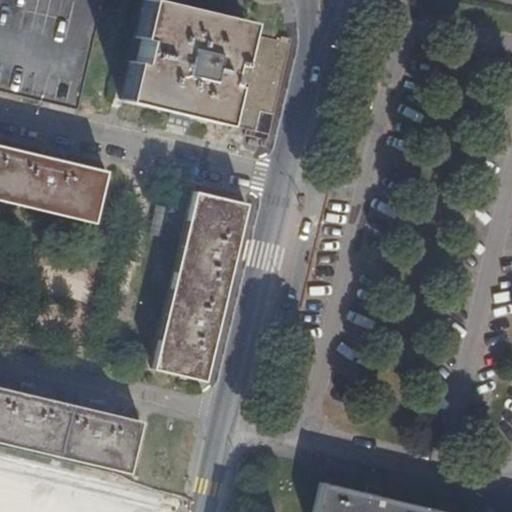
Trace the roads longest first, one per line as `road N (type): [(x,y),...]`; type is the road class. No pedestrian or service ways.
road 1 (residential): [(511,45),(436,29),(399,49),(307,439)]
road 2 (residential): [(220,417),(307,38)]
road 3 (residential): [(511,176),(439,471)]
road 4 (residential): [(307,439),(439,471)]
